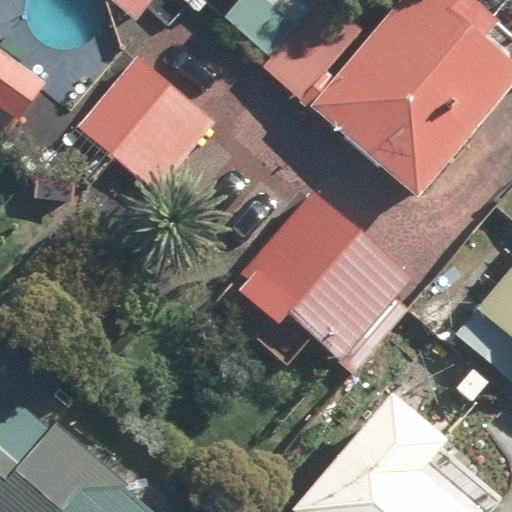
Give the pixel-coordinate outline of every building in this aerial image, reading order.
[(105,0),(134,24),(153,0),(105,0)] [(178,0),(197,16),(207,4),(202,0),(178,0)] [(402,0),(310,108),(415,199),(511,84),(511,69),(481,41),(494,24),(465,0),(402,0)] [(0,141),(1,143),(43,84),(0,54),(0,141)] [(77,129),(155,194),(213,126),(137,59),(77,129)] [(32,199),(68,203),(69,184),(34,180),(32,199)] [(239,277),(342,365),(415,281),(313,192),(239,277)] [(511,381),(511,267),(454,335),(510,384),(511,381)] [(455,390),(471,405),(488,386),(472,371),(455,390)] [(287,511),(468,511),(419,469),(443,442),(388,395),(287,511)] [(0,511),(154,511),(125,487),(127,484),(55,423),(50,429),(16,401),(2,417),(0,414),(0,511)]
